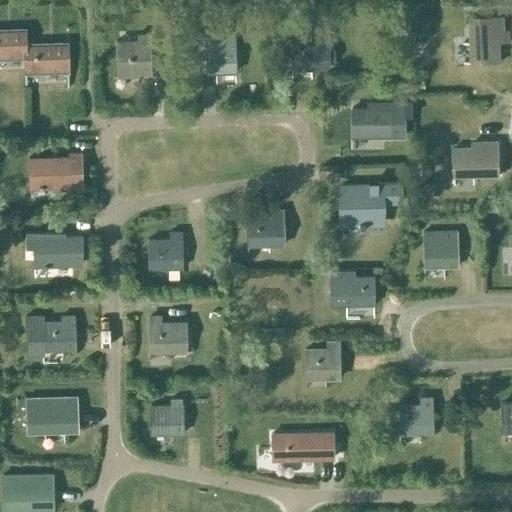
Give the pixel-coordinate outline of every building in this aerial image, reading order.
[(503,16),(469,17),(470,30),(471,63),(500,62),(499,42),(504,42),(510,42),(509,30),(504,30),(503,16)] [(328,49),(327,28),(308,29),(308,40),(292,40),(293,69),(329,68),(329,61),(328,49)] [(24,29),(0,29),(0,56),(24,56),(24,71),(67,71),(66,43),(25,44),(24,29)] [(233,30),(197,31),(198,57),(206,57),(206,73),(234,72),(233,48),(233,47),(233,30)] [(137,39),(115,40),(115,46),(116,76),(150,75),(149,39),(149,33),(137,34),(137,39)] [(366,108),(350,108),(351,136),(402,136),(402,115),(410,115),(410,102),(402,102),(366,102),(366,108)] [(498,142),(485,142),(472,142),(472,147),(453,148),(453,177),(499,176),(498,142)] [(82,188),(81,150),(67,150),(67,157),(28,158),(29,186),(52,185),(52,189),(82,188)] [(368,185),(339,186),(339,201),(340,201),(341,224),(357,223),(358,227),(364,227),(364,223),(380,223),(380,203),(400,202),(399,182),(376,183),(376,182),(374,182),(374,183),(368,183),(368,185)] [(271,216),(246,216),(246,245),(282,244),(282,209),(271,210),(271,216)] [(25,231),(24,248),(32,248),(33,265),(72,264),(78,264),(80,240),(71,240),(71,239),(70,239),(70,243),(64,243),(63,235),(63,234),(64,234),(64,232),(25,231)] [(168,239),(147,239),(147,268),(181,268),(180,231),(168,232),(168,239)] [(456,237),(422,238),(423,267),(456,266),(456,237)] [(340,270),(329,270),(329,305),(340,305),(373,304),(373,289),(372,275),(353,275),(353,270),(340,270)] [(41,315),(24,315),(25,355),(42,354),(42,350),(74,349),(73,315),(60,315),(60,320),(41,321),(41,315)] [(161,316),(148,316),(149,350),(184,350),(184,322),(161,322),(161,316)] [(304,378),(338,377),(338,341),(325,342),(325,349),(304,349),(304,378)] [(63,396),(25,397),(26,433),(43,432),(77,431),(76,402),(76,396),(63,396)] [(398,433),(431,433),(431,397),(418,397),(419,404),(397,404),(398,433)] [(169,404),(149,404),(149,433),(182,433),(182,404),(180,404),(180,398),(169,398),(169,404)] [(500,432),(511,431),(511,402),(500,403),(500,432)] [(332,457),(331,432),(271,433),(271,459),(332,457)] [(52,474),(2,474),(2,510),(52,509),(52,474)]
